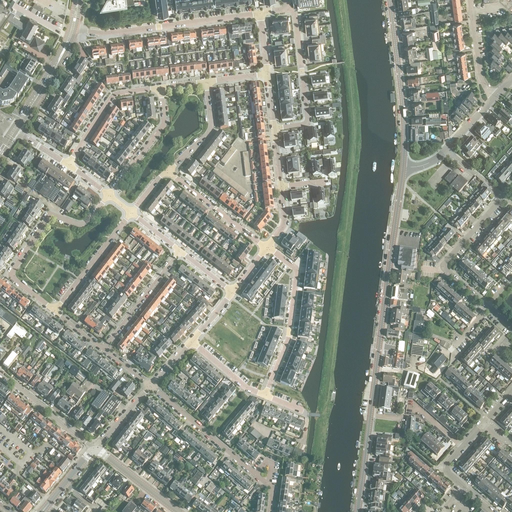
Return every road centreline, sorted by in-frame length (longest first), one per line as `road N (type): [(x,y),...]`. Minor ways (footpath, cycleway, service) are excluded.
road 1 (tertiary): [(357,511),(403,167)]
road 2 (residential): [(108,195),(83,224),(49,214),(12,270),(55,310)]
road 3 (residential): [(72,28),(108,32),(261,13)]
road 4 (tertiary): [(403,167),(389,0)]
road 5 (residential): [(266,248),(296,273),(287,340),(265,395)]
road 6 (residential): [(274,128),(307,118),(287,8)]
road 7 (residential): [(255,474),(150,386)]
road 8 (residential): [(68,163),(112,95),(162,88)]
road 9 (residential): [(266,248),(166,171)]
road 10 (residential): [(108,195),(162,127),(162,88)]
road 11 (residential): [(55,310),(131,212)]
road 12 (residential): [(102,348),(179,253)]
road 13 (tertiary): [(94,450),(0,374)]
